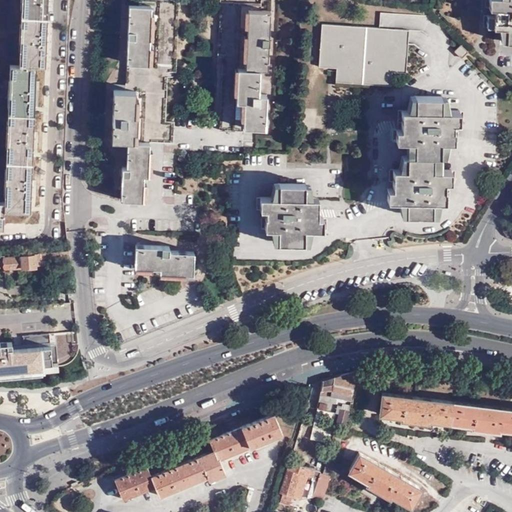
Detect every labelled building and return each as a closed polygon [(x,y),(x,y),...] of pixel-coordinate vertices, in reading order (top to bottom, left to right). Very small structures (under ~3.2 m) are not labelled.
[(22,0),(22,15),(48,16),(48,0),(22,0)] [(127,61),(126,79),(166,81),(167,70),(176,71),(178,0),(137,0),(138,4),(127,3),(126,29),(125,61),(127,61)] [(221,62),(260,64),(268,65),(269,36),(270,11),(260,10),(261,2),(225,0),(219,0),(217,51),(221,52),(221,62)] [(511,0),(488,0),(489,7),(495,7),(495,14),(493,14),(492,23),(493,27),(499,27),(505,27),(504,41),(511,41),(511,0)] [(48,16),(22,15),(20,64),(37,65),(46,65),(47,42),(48,16)] [(409,29),(322,23),(318,66),(336,67),(336,81),(391,84),(392,71),(406,72),(409,29)] [(467,51),(461,44),(454,51),(461,57),(467,51)] [(259,89),(260,64),(221,62),(219,129),(220,129),(242,130),(243,122),(265,123),(266,102),(267,90),(259,89)] [(8,109),(35,110),(36,87),(37,65),(20,64),(10,64),(8,109)] [(128,139),(150,141),(150,120),(165,120),(166,81),(126,79),(125,89),(113,88),(112,113),(111,139),(128,139)] [(442,96),(413,95),(412,108),(411,110),(397,111),(397,124),(397,129),(392,130),(392,141),(406,140),(411,140),(410,154),(434,155),(437,155),(441,155),(442,141),(448,141),(448,123),(454,123),(454,111),(448,110),(442,109),(442,96)] [(35,110),(8,109),(6,159),(32,161),(34,137),(35,110)] [(174,120),(165,120),(150,120),(150,141),(173,142),(174,120)] [(147,172),(150,141),(128,139),(127,152),(126,165),(122,165),(120,197),(141,198),(143,172),(147,172)] [(402,200),(402,213),(432,214),(433,201),(439,200),(440,183),(447,183),(447,170),(440,169),(434,169),(434,159),(434,155),(404,154),(403,158),(403,166),(403,167),(399,168),(389,168),(389,180),(389,189),(383,189),(383,200),(398,199),(402,199),(402,200)] [(32,161),(6,159),(4,201),(5,210),(30,211),(31,185),(32,161)] [(307,182),(277,182),(277,196),(271,195),(270,195),(260,195),(259,208),(265,208),(265,215),(264,215),(264,227),(269,227),(275,227),(275,241),(305,242),(306,228),(311,228),(322,229),(322,216),(318,216),(318,209),(318,197),(313,197),(307,196),(307,182)] [(169,245),(136,243),(134,265),(159,267),(159,271),(193,272),(193,251),(174,249),(168,249),(169,245)] [(4,254),(0,254),(0,270),(38,267),(38,266),(42,266),(42,259),(70,257),(70,251),(22,254),(22,256),(4,256),(4,255),(4,254)] [(22,294),(21,284),(6,285),(6,290),(12,295),(22,294)] [(0,382),(41,379),(41,374),(57,372),(57,364),(52,365),(50,348),(12,350),(12,342),(0,343),(0,382)] [(346,425),(356,370),(338,375),(322,380),(316,405),(338,412),(335,421),(346,425)] [(511,407),(382,391),(379,413),(401,415),(401,418),(428,421),(429,419),(472,424),(471,426),(499,430),(499,427),(511,428),(511,407)] [(207,461),(205,452),(203,452),(152,475),(148,465),(116,478),(124,498),(156,485),(160,495),(208,475),(210,479),(226,472),(220,458),(283,432),(274,412),(210,439),(214,449),(214,451),(215,459),(207,461)] [(214,451),(205,452),(207,461),(215,459),(214,451)] [(411,505),(421,487),(360,451),(349,469),(368,481),(366,483),(390,496),(392,494),(411,505)] [(309,475),(310,469),(289,462),(280,492),(284,493),(293,496),(301,498),(309,475)] [(322,473),(310,469),(309,475),(314,477),(313,479),(314,479),(320,481),(322,473)] [(323,500),(331,475),(322,473),(320,481),(315,497),(323,500)] [(320,481),(314,479),(309,497),(309,498),(315,497),(320,481)] [(293,496),(284,493),(281,501),(291,504),(293,496)]
